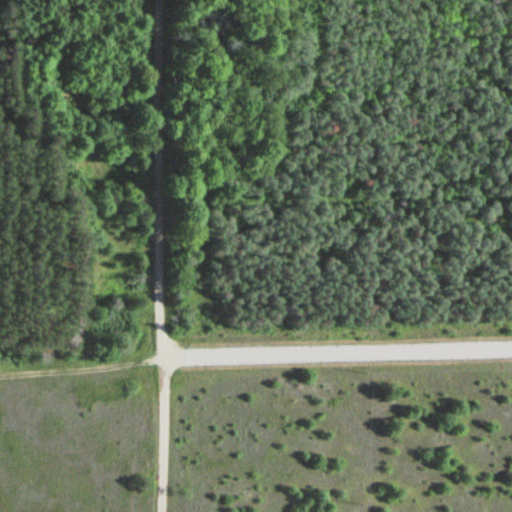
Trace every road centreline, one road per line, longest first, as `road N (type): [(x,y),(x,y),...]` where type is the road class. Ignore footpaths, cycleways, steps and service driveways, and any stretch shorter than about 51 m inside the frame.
road 1 (track): [(157,511),(162,0)]
road 2 (residential): [(511,350),(160,358)]
road 3 (track): [(160,358),(0,372)]
